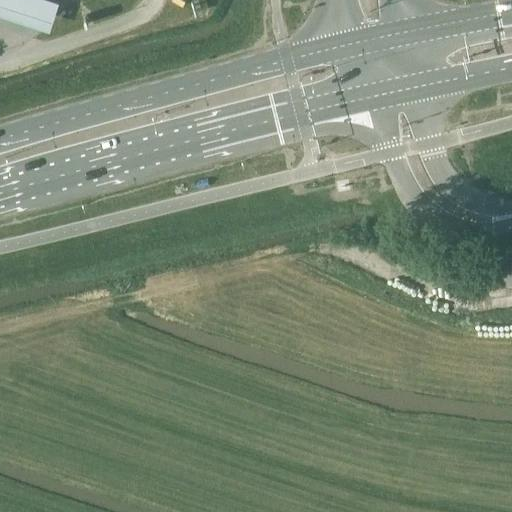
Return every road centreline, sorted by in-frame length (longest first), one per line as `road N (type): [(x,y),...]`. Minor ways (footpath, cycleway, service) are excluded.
road 1 (primary): [(0,196),(370,96)]
road 2 (primary): [(353,43),(0,133)]
road 3 (unclassified): [(370,96),(422,210),(461,228),(511,218)]
road 4 (unclassified): [(511,209),(478,203),(444,179),(415,86)]
